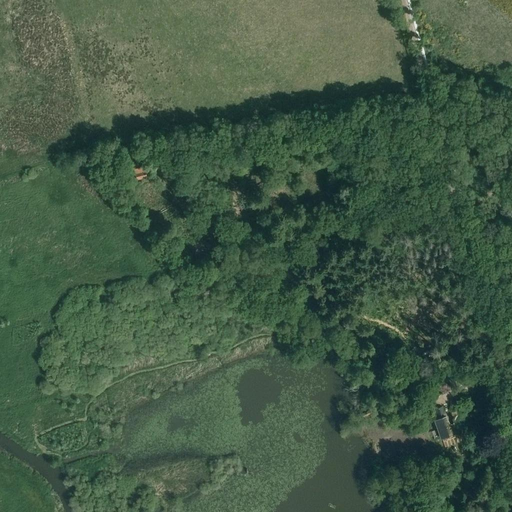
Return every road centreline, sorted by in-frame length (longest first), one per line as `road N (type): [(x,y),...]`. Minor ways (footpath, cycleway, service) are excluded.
road 1 (track): [(404,0),(460,208)]
road 2 (track): [(460,208),(511,401)]
